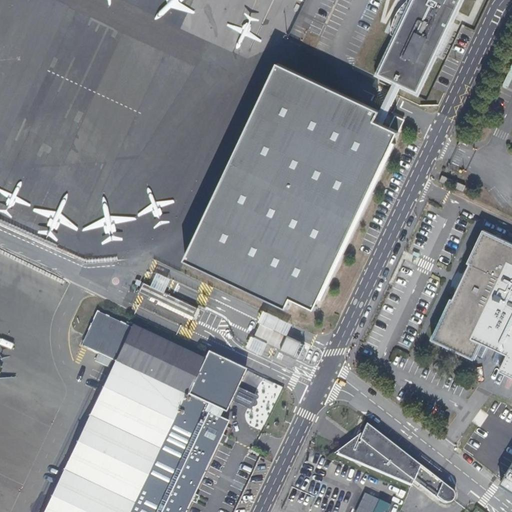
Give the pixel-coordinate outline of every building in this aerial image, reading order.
[(395,36),(377,76),(420,96),(465,0),(412,0),(411,3),(413,4),(398,37),(395,36)] [(381,115),(280,66),(184,260),(289,311),(293,302),(317,313),(403,137),(380,126),(381,115)] [(511,244),(483,231),(468,264),(470,265),(453,301),(451,300),(432,341),(475,361),(483,344),(508,355),(500,372),(511,378),(511,244)] [(198,308),(144,282),(139,292),(189,316),(193,318),(197,310),(198,308)] [(220,418),(223,412),(226,413),(231,402),(231,401),(232,399),(237,388),(245,370),(207,352),(203,362),(132,328),(97,311),(81,346),(88,349),(115,362),(43,511),(186,511),(229,422),(220,418)] [(257,397),(237,388),(232,399),(231,401),(251,410),(252,407),(253,407),(254,407),(255,406),(256,406),(257,405),(257,404),(257,403),(257,402),(256,401),(256,400),(257,397)] [(450,489),(366,423),(362,432),(359,440),(360,441),(359,444),(357,443),(354,451),(343,446),(333,454),(411,487),(413,482),(439,503),(440,501),(441,502),(443,503),(446,504),(448,504),(449,503),(451,502),(452,501),(454,499),(454,497),(454,494),(453,491),(450,489)] [(354,451),(357,443),(359,440),(362,432),(343,446),(354,451)]
